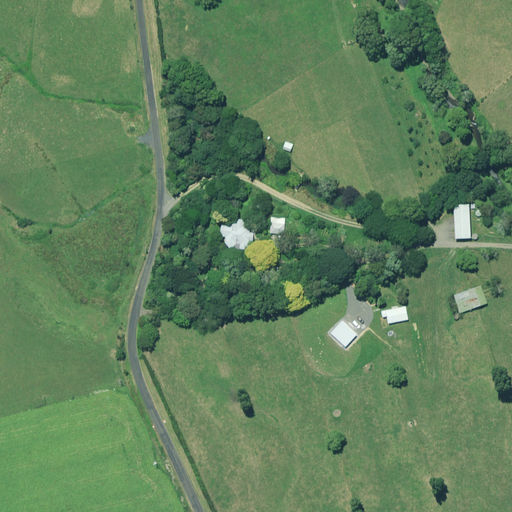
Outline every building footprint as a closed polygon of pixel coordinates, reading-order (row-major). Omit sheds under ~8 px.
[(294,145),(286,142),(284,148),(292,151),(294,145)] [(472,239),(471,206),(456,206),(456,239),(472,239)] [(285,219),(273,218),(272,234),(285,234),(285,219)] [(243,220),(223,219),(222,237),(227,237),(226,244),(231,250),(238,244),(241,244),(241,250),(249,250),(250,241),(254,241),(255,229),(243,228),(243,220)] [(488,304),(482,286),(455,296),(461,313),(488,304)] [(406,317),(405,307),(383,312),(384,318),(388,317),(390,324),(402,321),(401,318),(406,317)]
